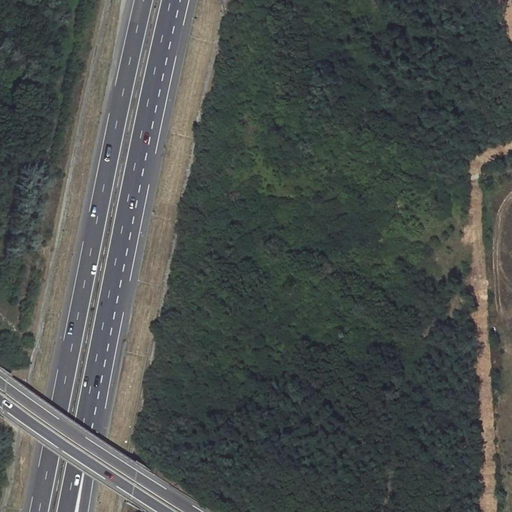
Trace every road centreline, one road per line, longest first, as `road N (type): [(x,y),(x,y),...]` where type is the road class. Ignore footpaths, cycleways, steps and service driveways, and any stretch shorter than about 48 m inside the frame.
road 1 (motorway): [(142,0),(38,511)]
road 2 (motorway): [(81,432),(171,0)]
road 3 (trunk): [(191,511),(0,383)]
road 4 (trunk): [(0,404),(165,511)]
